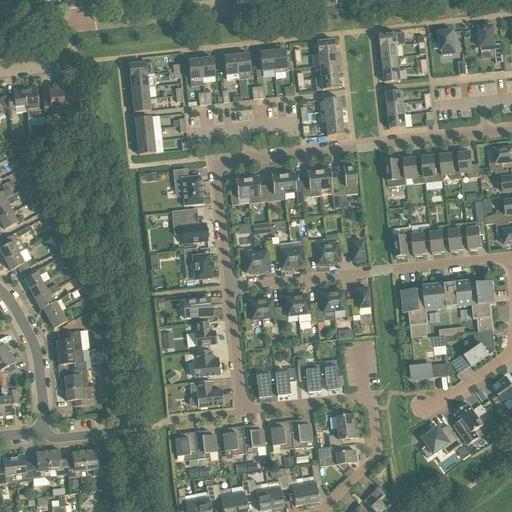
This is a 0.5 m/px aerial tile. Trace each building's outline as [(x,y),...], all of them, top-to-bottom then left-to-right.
[(0,0),(0,13),(9,12),(9,6),(14,6),(13,0),(0,0)] [(480,38),(478,38),(479,46),(481,46),(481,52),(495,51),(496,59),(496,64),(504,63),(502,44),(495,45),(493,28),(488,28),(488,26),(480,27),(480,29),(479,29),(480,38)] [(440,33),(442,56),(456,55),(454,32),(449,32),(449,30),(441,31),(441,33),(440,33)] [(397,34),(380,36),(381,48),(398,46),(397,34)] [(318,55),(335,53),(334,41),(317,43),(318,55)] [(381,48),(382,60),(399,58),(398,46),(381,48)] [(286,66),(285,51),(272,52),(275,71),(275,74),(287,73),(287,72),(286,66)] [(275,71),(272,52),(260,54),(262,73),(275,71)] [(320,67),(337,65),(335,53),(318,55),(320,67)] [(249,55),(237,56),(239,75),(251,74),(249,55)] [(239,75),(237,56),(225,58),(227,76),(239,75)] [(399,58),(382,60),(384,72),(401,70),(399,58)] [(213,59),(201,60),(203,79),(215,78),(213,59)] [(201,60),(189,62),(191,80),(203,79),(201,60)] [(147,76),(146,64),(129,66),(130,78),(147,76)] [(337,65),(320,67),(321,79),(338,77),(337,65)] [(401,70),(384,72),(385,84),(402,82),(401,70)] [(147,77),(147,76),(130,78),(131,78),(132,90),(148,88),(147,77)] [(321,79),(322,91),(339,89),(338,77),(321,79)] [(62,84),(49,86),(50,100),(43,101),(45,117),(52,116),(52,109),(64,108),(62,84)] [(27,107),(27,113),(28,119),(40,118),(42,115),(42,110),(39,110),(37,87),(30,88),(30,89),(25,89),(27,107)] [(293,87),(285,88),(285,96),(294,95),(293,87)] [(150,100),(148,88),(132,90),(133,102),(150,100)] [(25,89),(13,91),(14,97),(8,98),(9,110),(16,110),(16,114),(27,113),(27,107),(25,89)] [(403,92),(386,94),(388,106),(404,104),(403,92)] [(0,116),(5,115),(4,113),(9,110),(8,98),(8,95),(0,99),(0,100),(2,105),(0,106),(0,116)] [(325,113),(341,111),(340,99),(324,101),(325,113)] [(151,112),(150,100),(133,102),(135,114),(151,112)] [(404,104),(388,106),(389,118),(405,116),(404,104)] [(326,125),(343,123),(341,111),(325,113),(326,125)] [(405,116),(389,118),(390,130),(407,128),(405,116)] [(153,130),(152,118),(135,120),(137,132),(153,130)] [(343,123),(326,125),(328,137),(344,135),(343,123)] [(154,142),(153,130),(137,132),(138,144),(154,142)] [(156,154),(154,142),(138,144),(139,156),(156,154)] [(495,160),(489,162),(491,173),(495,172),(504,171),(503,165),(511,163),(511,148),(494,150),(495,160)] [(471,153),(467,153),(467,152),(458,152),(460,167),(461,174),(462,174),(468,174),(470,179),(480,178),(479,165),(472,166),(471,153)] [(454,168),(453,155),(449,156),(449,154),(440,154),(442,169),(442,176),(443,176),(449,176),(451,181),(462,180),(462,174),(461,174),(460,167),(454,168)] [(442,176),(442,169),(436,170),(434,157),(431,158),(430,156),(422,156),(423,171),(424,178),(425,178),(431,178),(433,183),(444,182),(443,176),(442,176)] [(424,178),(423,171),(417,172),(416,159),(412,160),(412,158),(404,158),(405,173),(406,180),(407,180),(413,180),(415,185),(426,184),(425,178),(424,178)] [(406,180),(405,173),(399,174),(398,161),(394,162),(394,160),(385,161),(388,182),(394,182),(397,187),(407,186),(407,180),(406,180)] [(338,180),(339,195),(340,197),(358,195),(355,166),(343,167),(344,178),(343,180),(338,180)] [(319,170),(321,190),(332,189),(333,196),(339,195),(338,180),(333,181),(331,180),(330,169),(319,170)] [(201,177),(189,178),(188,178),(188,172),(187,170),(174,171),(174,174),(175,187),(182,186),(183,197),(184,207),(203,205),(204,205),(201,177)] [(304,199),(322,197),(321,190),(319,170),(307,171),(309,182),(307,184),(302,184),(304,199)] [(508,171),(504,171),(495,172),(496,183),(503,184),(504,194),(511,192),(511,177),(509,178),(508,171)] [(283,174),(285,195),(296,193),(298,206),(305,205),(304,199),(302,184),(297,185),(295,184),(294,173),(283,174)] [(157,182),(157,174),(146,175),(147,180),(147,183),(157,182)] [(266,188),(268,203),(275,202),(274,196),(285,195),(283,174),(271,175),(273,186),(271,188),(266,188)] [(266,188),(261,189),(260,188),(258,176),(247,178),(249,199),(250,205),(268,203),(266,188)] [(247,178),(236,179),(237,190),(236,192),(230,193),(232,207),(239,206),(238,200),(249,199),(247,178)] [(11,188),(8,183),(2,186),(5,192),(11,188)] [(0,207),(17,198),(15,195),(5,200),(2,193),(0,194),(0,207)] [(341,209),(340,197),(339,195),(333,196),(334,210),(341,209)] [(0,220),(13,213),(9,206),(18,201),(17,198),(0,207),(0,220)] [(511,223),(511,200),(505,202),(506,211),(485,219),(485,222),(486,226),(496,225),(509,223),(509,224),(511,223)] [(32,219),(30,215),(23,219),(22,217),(16,220),(13,213),(0,220),(0,221),(5,231),(18,224),(19,226),(25,222),(32,219)] [(485,222),(485,219),(484,214),(477,215),(478,223),(485,222)] [(487,235),(486,226),(485,222),(478,223),(475,223),(474,229),(468,230),(467,230),(468,237),(469,252),(478,251),(478,249),(481,248),(480,236),(487,235)] [(511,230),(510,230),(509,224),(509,223),(496,225),(497,236),(504,236),(505,246),(511,245),(511,230)] [(468,237),(467,230),(468,230),(467,224),(456,225),(455,231),(449,232),(449,239),(451,254),(460,253),(459,251),(463,250),(462,238),(468,237)] [(183,227),(181,227),(182,234),(182,236),(183,245),(208,242),(206,225),(200,225),(199,225),(184,227),(183,227)] [(269,225),(253,226),(254,235),(270,234),(269,225)] [(33,230),(30,226),(15,235),(18,239),(33,230)] [(449,239),(449,232),(449,226),(438,227),(437,233),(431,234),(430,234),(431,241),(433,256),(441,255),(441,253),(445,252),(443,240),(449,239)] [(431,241),(430,234),(431,234),(431,228),(420,229),(419,235),(413,236),(412,236),(413,243),(415,258),(423,257),(423,255),(427,255),(425,242),(431,241)] [(413,243),(412,236),(413,236),(412,230),(402,231),(401,237),(394,238),(396,260),(405,259),(405,257),(408,257),(407,244),(413,243)] [(326,236),(326,240),(327,246),(329,267),(330,267),(336,265),(336,264),(340,263),(339,255),(346,254),(344,238),(344,234),(326,236)] [(0,251),(5,261),(19,253),(13,243),(17,241),(14,235),(3,241),(6,246),(0,249),(0,251)] [(363,242),(352,244),(351,237),(344,238),(346,254),(353,253),(353,262),(357,262),(357,264),(365,262),(364,261),(365,261),(363,242)] [(310,258),(308,242),(308,238),(301,238),(302,249),(291,250),(294,271),(301,269),(301,268),(305,267),(304,259),(310,258)] [(315,241),(308,242),(310,258),(317,257),(318,266),(322,265),(322,267),(329,267),(327,246),(326,240),(315,241)] [(273,246),(272,241),(265,242),(267,253),(255,254),(258,275),(265,273),(265,272),(269,271),(268,263),(274,262),(273,246)] [(274,262),(281,261),(282,270),(286,269),(286,271),(293,271),(294,271),(291,250),(280,251),(279,245),(273,246),(274,262)] [(197,249),(183,251),(185,265),(190,264),(191,272),(194,272),(195,282),(212,280),(211,271),(213,271),(212,264),(210,265),(209,256),(198,257),(197,250),(197,249)] [(255,254),(244,255),(244,249),(237,249),(238,264),(243,263),(245,265),(246,274),(250,273),(250,275),(257,275),(258,275),(255,254)] [(34,259),(32,260),(26,250),(19,254),(19,253),(5,261),(11,272),(18,268),(20,273),(37,264),(34,259)] [(30,290),(43,283),(39,277),(45,274),(42,268),(36,271),(37,273),(24,280),(30,290)] [(426,325),(428,325),(426,311),(447,309),(447,308),(457,307),(458,308),(471,306),(473,320),(476,319),(478,333),(481,332),(493,331),(490,305),(495,305),(493,282),(477,284),(471,285),(471,281),(456,283),(456,284),(445,285),(445,284),(423,286),(424,290),(418,291),(418,290),(402,292),(404,314),(409,314),(412,340),(414,340),(427,339),(426,325)] [(47,290),(43,283),(30,290),(35,301),(58,289),(56,285),(47,290)] [(353,317),(360,316),(359,309),(370,308),(368,290),(367,288),(360,288),(360,291),(357,291),(358,299),(351,300),(353,317)] [(43,310),(56,303),(56,302),(54,303),(50,297),(60,291),(58,289),(35,301),(41,311),(43,310)] [(332,291),(325,293),(325,294),(321,295),(322,303),(315,304),(317,325),(324,324),(324,319),(323,313),(334,312),(332,291)] [(351,300),(345,301),(344,292),(340,293),(339,291),(332,291),(334,312),(345,311),(347,321),(353,321),(353,317),(351,300)] [(281,325),(282,325),(288,324),(287,317),(298,316),(296,295),(289,297),(289,298),(285,299),(286,307),(279,308),(281,325)] [(315,304),(309,305),(308,296),(304,297),(304,295),(297,295),(296,295),(298,316),(299,323),(310,322),(311,325),(317,325),(315,304)] [(68,296),(63,298),(62,299),(64,304),(71,301),(68,296)] [(210,299),(183,302),(184,310),(185,320),(190,319),(194,318),(213,318),(213,308),(211,308),(210,299)] [(244,314),(246,332),(253,332),(252,321),(263,320),(260,299),(253,301),(253,302),(249,303),(250,312),(249,314),(244,314)] [(260,299),(263,320),(274,319),(275,325),(281,325),(279,308),(273,309),(272,300),(268,301),(268,299),(261,299),(260,299)] [(56,303),(43,310),(49,320),(62,313),(56,303)] [(471,310),(461,311),(462,320),(472,319),(471,310)] [(441,323),(440,312),(429,313),(430,324),(441,323)] [(71,316),(65,319),(62,313),(49,320),(54,330),(67,323),(68,325),(74,321),(71,316)] [(216,332),(210,333),(209,323),(195,324),(196,334),(195,334),(196,347),(217,345),(216,332)] [(439,330),(440,337),(445,337),(451,336),(457,336),(465,335),(464,328),(448,329),(439,330)] [(80,332),(75,332),(63,334),(64,341),(57,342),(58,354),(82,351),(80,332)] [(482,345),(465,357),(472,368),(495,352),(493,332),(481,333),(482,345)] [(427,339),(414,340),(414,345),(410,345),(411,355),(414,355),(415,368),(414,368),(412,369),(412,372),(413,381),(425,380),(432,379),(431,366),(428,367),(428,359),(427,353),(433,353),(435,352),(434,348),(446,347),(445,337),(440,337),(427,339)] [(164,343),(165,350),(174,349),(173,341),(164,343)] [(0,359),(11,354),(6,345),(0,347),(0,359)] [(82,351),(58,354),(59,366),(67,365),(68,371),(86,369),(85,363),(84,363),(82,351)] [(220,376),(219,359),(213,359),(212,352),(194,354),(195,361),(192,362),(194,379),(220,376)] [(20,373),(18,370),(16,371),(17,373),(8,374),(6,369),(16,363),(11,354),(0,359),(0,375),(5,375),(20,373)] [(460,375),(465,371),(465,370),(459,361),(453,365),(460,375)] [(449,377),(448,365),(438,366),(439,378),(449,377)] [(338,377),(337,368),(325,369),(325,366),(317,367),(317,370),(319,380),(326,380),(328,392),(333,391),(333,392),(340,391),(339,377),(338,377)] [(319,380),(317,370),(306,371),(306,368),(298,369),(300,382),(307,382),(309,395),(310,395),(310,394),(321,393),(319,380)] [(86,369),(68,371),(68,377),(65,378),(66,390),(88,387),(86,369)] [(287,373),(276,374),(277,385),(276,385),(278,398),(288,396),(289,397),(290,397),(288,384),(296,383),(294,369),(287,370),(287,373)] [(173,371),(165,377),(171,385),(179,380),(173,371)] [(268,375),(256,377),(257,386),(258,400),(266,399),(271,398),(269,386),(276,385),(277,385),(276,374),(275,371),(268,372),(268,375)] [(111,372),(104,373),(105,384),(113,383),(111,372)] [(511,389),(505,380),(490,391),(496,399),(490,403),(498,414),(505,410),(503,407),(509,403),(511,406),(511,389)] [(196,394),(197,398),(191,399),(189,401),(190,406),(192,408),(198,407),(198,409),(224,406),(222,391),(211,392),(210,382),(197,383),(198,394),(196,394)] [(88,387),(66,390),(67,402),(75,401),(76,407),(88,406),(87,400),(89,400),(88,387)] [(8,392),(4,389),(1,389),(3,399),(4,417),(15,416),(14,405),(20,405),(18,391),(8,392)] [(485,423),(472,403),(457,414),(463,422),(458,426),(470,444),(481,436),(476,429),(485,423)] [(168,405),(169,412),(179,411),(178,404),(168,405)] [(337,429),(357,427),(356,415),(336,417),(337,429)] [(311,426),(303,426),(303,422),(301,422),(290,423),(293,450),(294,455),(296,455),(295,450),(306,448),(306,443),(313,443),(311,426)] [(293,450),(290,423),(280,424),(278,424),(278,429),(271,430),(273,447),(280,446),(280,451),(293,450)] [(438,425),(421,437),(425,444),(420,447),(426,457),(448,442),(452,447),(460,442),(448,424),(440,429),(438,425)] [(263,431),(256,432),(255,427),(253,427),(242,428),(245,455),(258,454),(258,449),(265,448),(263,431)] [(357,427),(337,429),(338,436),(328,437),(330,448),(342,447),(342,441),(358,439),(357,427)] [(245,455),(242,428),(232,429),(230,430),(230,434),(223,435),(225,452),(232,451),(232,457),(245,455)] [(215,436),(208,437),(207,432),(205,432),(195,433),(198,460),(211,459),(210,454),(217,453),(215,436)] [(198,460),(195,433),(184,434),(184,435),(182,435),(183,440),(175,440),(177,457),(184,457),(185,462),(198,460)] [(330,448),(318,450),(320,468),(325,467),(327,465),(327,460),(335,459),(336,466),(338,466),(343,471),(343,472),(349,466),(349,464),(357,464),(355,451),(343,453),(342,447),(330,448)] [(458,453),(462,458),(463,460),(464,460),(471,455),(470,455),(469,453),(465,448),(458,453)] [(67,464),(67,460),(61,461),(60,451),(48,452),(50,471),(50,477),(51,477),(69,475),(67,464)] [(84,452),(87,478),(87,471),(93,471),(93,477),(105,475),(103,460),(97,461),(96,451),(84,452)] [(32,467),(33,479),(44,478),(49,482),(51,482),(51,477),(50,477),(50,471),(48,452),(36,454),(37,463),(31,464),(32,467)] [(67,464),(69,475),(69,479),(81,478),(81,479),(87,478),(84,452),(72,454),(73,463),(67,464)] [(14,459),(17,485),(19,485),(22,482),(33,481),(33,479),(32,467),(26,467),(25,455),(18,455),(18,458),(14,459)] [(294,467),(293,457),(284,458),(285,468),(294,467)] [(14,459),(3,460),(4,470),(0,470),(0,486),(6,485),(11,484),(11,487),(17,486),(17,485),(14,459)] [(248,473),(258,471),(257,463),(247,464),(248,473)] [(237,474),(246,473),(245,464),(236,466),(237,474)] [(319,466),(312,467),(314,477),(315,483),(304,485),(307,505),(310,505),(310,506),(312,507),(314,508),(316,507),(317,505),(317,503),(319,503),(316,486),(322,485),(319,468),(319,466)] [(200,478),(210,477),(209,468),(199,469),(200,478)] [(355,471),(351,468),(345,474),(349,477),(355,471)] [(190,479),(199,478),(198,470),(189,471),(190,479)] [(268,491),(272,510),(274,510),(275,511),(279,511),(280,511),(281,510),(281,508),(284,508),(281,492),(287,491),(284,477),(283,470),(276,471),(277,477),(279,488),(268,491)] [(291,477),(290,475),(284,477),(287,491),(292,489),(296,507),(307,505),(304,485),(298,487),(296,480),(291,481),(291,477)] [(372,481),(379,487),(382,484),(375,478),(372,481)] [(248,481),(251,496),(257,495),(259,511),(261,511),(272,510),(268,491),(262,492),(261,485),(256,486),(255,480),(248,481)] [(251,496),(248,481),(247,481),(243,482),(242,482),(243,488),(244,494),(239,495),(233,496),(235,511),(247,511),(245,497),(251,496)] [(96,484),(88,485),(89,492),(97,491),(96,484)] [(213,486),(215,501),(221,500),(223,511),(235,511),(233,496),(226,497),(225,491),(220,491),(219,485),(213,486)] [(197,501),(198,511),(211,511),(209,502),(215,501),(213,486),(206,488),(208,499),(197,501)] [(390,511),(396,506),(385,495),(380,499),(373,492),(364,502),(369,507),(373,511),(382,511),(385,509),(387,511),(390,511)] [(65,496),(58,497),(59,501),(59,507),(66,507),(65,496)] [(99,501),(104,506),(109,500),(104,496),(99,501)] [(198,511),(197,501),(186,503),(185,497),(180,498),(178,499),(180,506),(185,505),(186,511),(198,511)] [(37,499),(38,506),(38,507),(44,506),(46,506),(47,506),(46,498),(37,499)] [(367,510),(369,507),(364,502),(361,504),(360,505),(366,510),(367,510)]
